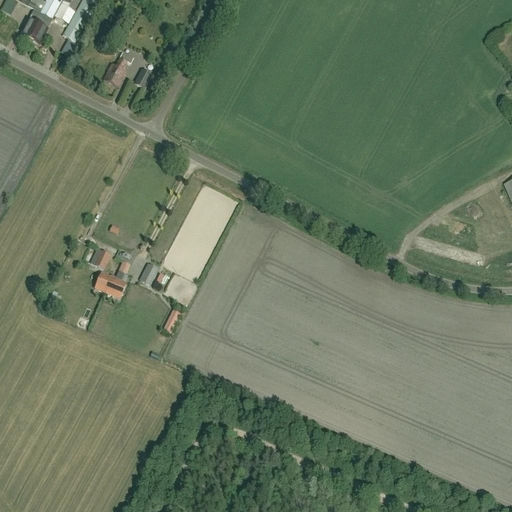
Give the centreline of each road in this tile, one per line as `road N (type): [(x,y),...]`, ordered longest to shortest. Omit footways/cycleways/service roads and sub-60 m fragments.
road 1 (unclassified): [(150,133),(438,282),(511,291)]
road 2 (track): [(161,511),(199,442),(225,430),(416,511)]
road 3 (unclassified): [(150,133),(0,55)]
road 4 (unclassified): [(150,133),(224,0)]
